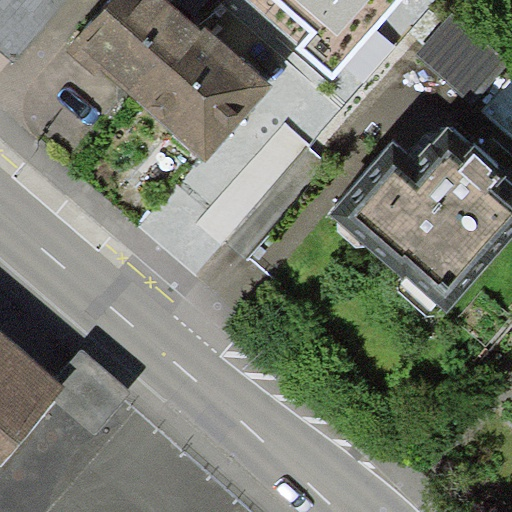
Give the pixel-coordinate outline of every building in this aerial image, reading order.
[(0,0),(0,50),(11,60),(65,0),(0,0)] [(100,69),(134,97),(201,22),(193,13),(178,0),(110,0),(66,50),(95,75),(100,69)] [(178,0),(193,13),(205,0),(178,0)] [(332,79),(402,0),(274,0),(311,33),(297,49),(332,79)] [(508,62),(452,11),(416,51),(472,102),(508,62)] [(201,22),(134,97),(206,160),(273,85),(201,22)] [(511,238),(511,184),(448,126),(417,159),(393,141),(330,214),(403,279),(407,277),(447,312),(511,238)] [(0,462),(65,387),(0,330),(0,462)]
